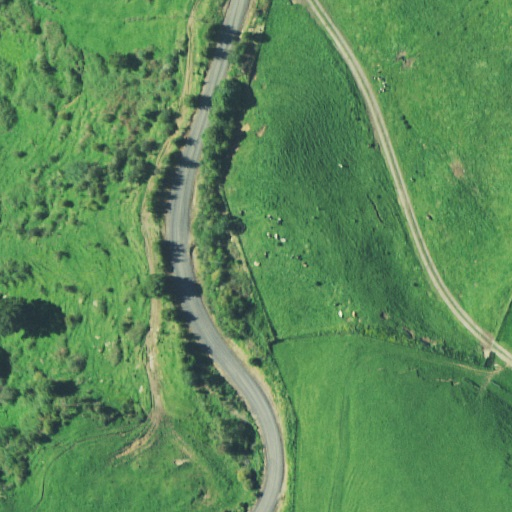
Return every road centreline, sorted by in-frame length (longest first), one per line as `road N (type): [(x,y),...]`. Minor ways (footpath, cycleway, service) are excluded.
road 1 (unclassified): [(237,0),(185,159),(176,242),(201,323),(268,414),(273,476),(260,511)]
road 2 (track): [(311,0),(359,63),(439,287),(473,331),(511,361)]
